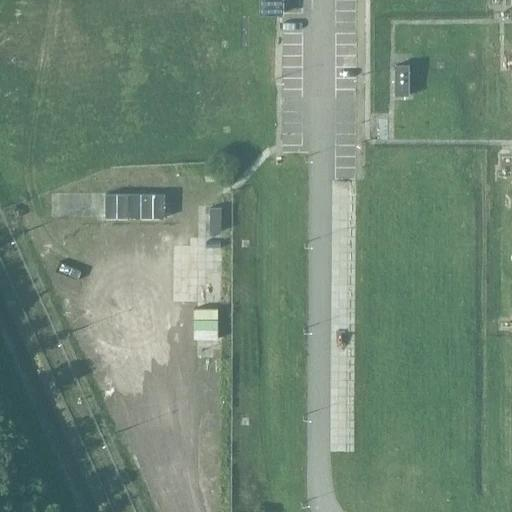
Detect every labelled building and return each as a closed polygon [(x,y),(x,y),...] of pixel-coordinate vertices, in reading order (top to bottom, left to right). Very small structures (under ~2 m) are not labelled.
[(261,0),(261,16),(283,16),(283,0),(261,0)] [(408,64),(394,64),(395,96),(408,95),(408,64)] [(305,158),(282,158),(279,158),(279,170),(304,171),(305,158)] [(153,191),(75,189),(74,214),(152,217),(153,191)] [(73,215),(74,191),(41,191),(41,214),(73,215)] [(195,227),(195,204),(187,204),(187,227),(195,227)] [(206,226),(207,205),(197,205),(197,226),(206,226)] [(159,249),(160,273),(184,272),(184,248),(159,249)] [(183,277),(160,277),(160,296),(183,296),(183,277)] [(188,379),(207,378),(205,340),(186,341),(188,379)]
